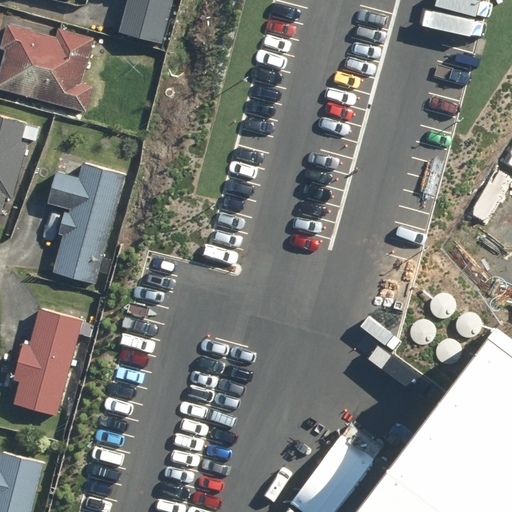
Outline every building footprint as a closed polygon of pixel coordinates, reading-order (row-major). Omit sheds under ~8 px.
[(129,0),(122,29),(163,40),(173,0),(129,0)] [(0,76),(0,87),(87,111),(94,86),(83,83),(95,37),(60,27),(57,35),(8,22),(2,48),(7,49),(0,76)] [(0,217),(5,197),(13,199),(28,143),(21,141),(26,124),(0,116),(0,217)] [(39,128),(27,126),(24,138),(36,140),(39,128)] [(55,271),(97,283),(126,174),(84,162),(80,177),(58,171),(49,202),(71,208),(71,211),(65,210),(60,232),(65,234),(55,271)] [(457,309),(458,304),(457,300),(454,296),(451,293),(447,292),(442,292),(438,293),(435,296),(432,299),(431,303),(431,308),(432,312),(435,316),(439,318),(444,319),(448,318),(452,316),(455,313),(457,309)] [(15,405),(58,416),(84,320),(40,308),(31,345),(25,343),(15,380),(21,382),(15,405)] [(483,328),(484,324),(483,319),(480,315),(477,313),(473,311),(468,311),(464,312),(460,315),(458,319),(457,323),(457,327),(458,331),(461,335),(465,337),(470,338),(474,338),(478,336),(481,332),(483,328)] [(431,408),(350,511),(511,511),(511,331),(497,320),(464,364),(431,408)] [(436,337),(436,333),(435,328),(432,325),(429,322),(425,320),(420,320),(416,322),(413,324),(410,328),(409,332),(409,336),(411,341),(413,344),(417,346),(422,347),(426,347),(431,345),(434,341),(436,337)] [(463,354),(463,349),(462,345),(460,341),(456,338),(452,337),(448,337),(443,338),(440,341),(437,344),(436,348),(436,353),(438,357),(441,361),(445,363),(449,364),(454,363),(458,361),(461,358),(463,354)] [(0,511),(33,511),(45,464),(2,453),(0,462),(0,511)]
